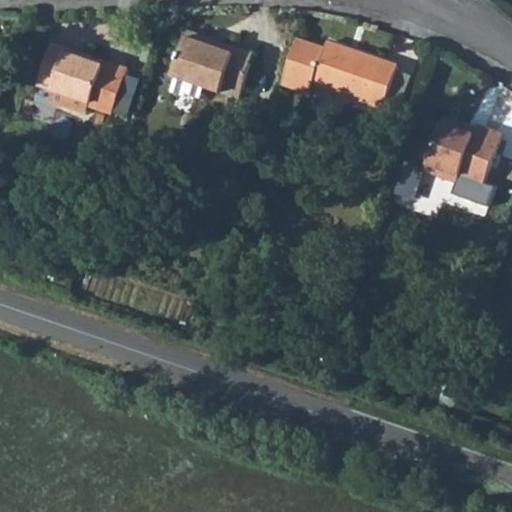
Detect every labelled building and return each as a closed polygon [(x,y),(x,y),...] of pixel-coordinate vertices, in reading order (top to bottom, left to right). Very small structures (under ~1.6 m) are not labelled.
[(209,44),(211,38),(190,31),(170,89),(184,94),(186,91),(200,96),(204,85),(242,98),(255,60),(209,44)] [(257,54),(211,38),(209,44),(255,60),(257,54)] [(326,52),(296,42),(281,85),(312,95),(315,84),(384,108),(399,64),(330,41),(326,52)] [(129,73),(84,57),(83,61),(67,55),(68,52),(69,48),(53,43),(39,84),(54,90),(90,102),(94,104),(93,106),(115,113),(129,73)] [(83,61),(84,57),(68,52),(67,55),(83,61)] [(90,102),(54,90),(49,103),(85,116),(90,102)] [(113,117),(115,113),(93,106),(91,111),(113,117)] [(478,126),(476,133),(474,137),(464,133),(466,129),(444,122),(430,165),(459,176),(453,191),(487,203),(494,185),(486,182),(502,134),(478,126)] [(70,204),(65,220),(81,225),(87,209),(70,204)] [(96,254),(87,251),(83,260),(93,263),(96,254)]
